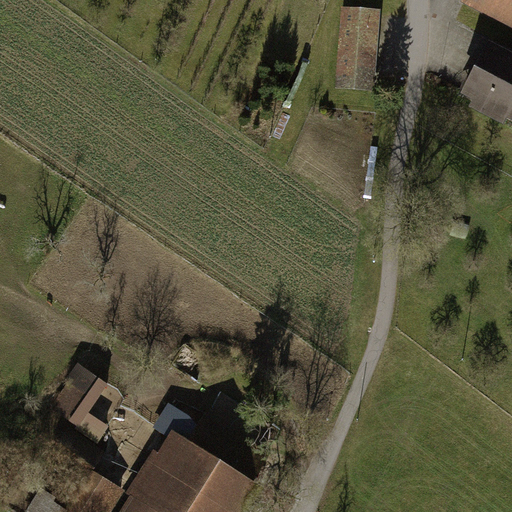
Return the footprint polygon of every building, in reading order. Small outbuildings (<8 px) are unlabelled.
[(511,0),(461,0),(511,27),(511,0)] [(374,91),(379,8),(340,6),(336,89),(374,91)] [(511,48),(486,36),(472,63),(458,92),(471,98),(467,106),(503,123),(506,115),(511,117),(511,48)] [(80,364),(51,408),(77,426),(106,382),(80,364)] [(109,426),(89,412),(75,432),(95,446),(109,426)] [(247,511),(262,489),(173,430),(159,451),(153,448),(127,493),(132,497),(122,511),(247,511)] [(92,470),(66,511),(67,511),(109,511),(123,489),(92,470)] [(42,484),(24,511),(66,511),(68,509),(56,501),(60,495),(42,484)]
